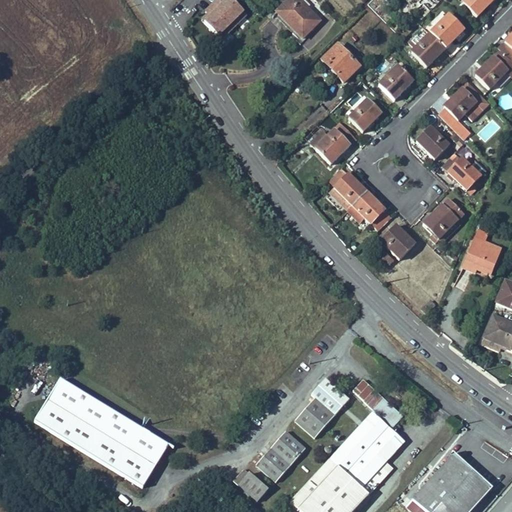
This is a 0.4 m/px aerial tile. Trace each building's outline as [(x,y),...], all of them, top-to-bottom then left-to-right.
[(247,15),(232,0),(227,0),(224,4),(221,1),(220,0),(217,0),(212,5),(234,27),(247,15)] [(313,13),(299,0),(290,0),(278,13),(296,31),(313,13)] [(495,0),(494,0),(467,0),(464,4),(479,18),(495,0)] [(234,27),(212,5),(206,12),(208,15),(210,17),(204,23),(221,40),(234,27)] [(204,23),(210,17),(208,15),(202,21),(204,23)] [(463,30),(448,16),(431,34),(445,48),(463,30)] [(445,48),(431,34),(412,53),(426,67),(445,48)] [(511,36),(499,49),(500,50),(511,62),(511,36)] [(359,68),(336,45),(321,61),(343,83),(359,68)] [(511,62),(500,50),(475,75),(490,90),(507,72),(511,76),(511,62)] [(412,83),(396,68),(379,87),(395,102),(412,83)] [(461,89),(444,107),(460,121),(466,115),(474,123),(485,111),(461,89)] [(367,99),(348,118),(363,133),(382,113),(367,99)] [(448,144),(430,127),(416,142),(433,159),(448,144)] [(320,131),(308,144),(330,167),(349,146),(334,132),(327,138),(320,131)] [(480,178),(462,160),(448,174),(466,192),(480,178)] [(343,169),(329,183),(335,190),(330,194),(343,207),(347,203),(352,208),(366,194),(343,169)] [(393,222),(366,194),(352,208),(347,212),(359,224),(363,220),(378,235),(393,222)] [(446,200),(422,225),(441,244),(459,225),(456,222),(462,215),(446,200)] [(411,246),(393,227),(377,242),(396,261),(411,246)] [(500,252),(473,240),(462,265),(489,277),(500,252)] [(386,253),(378,260),(387,272),(396,266),(386,253)] [(511,285),(502,282),(492,304),(511,312),(511,285)] [(511,325),(491,317),(482,339),(511,352),(511,325)] [(173,451),(65,380),(38,421),(146,492),(173,451)] [(316,441),(351,403),(327,381),(313,397),(318,401),(297,424),(316,441)] [(403,414),(374,388),(363,401),(392,427),(403,414)] [(370,411),(327,459),(288,502),(298,511),(351,511),(367,495),(360,488),(365,482),(373,489),(387,472),(380,466),(403,440),(370,411)] [(306,451),(287,434),(257,468),(277,485),(306,451)] [(450,452),(411,495),(419,502),(429,511),(462,511),(487,486),(450,452)] [(249,473),(238,487),(258,504),(270,491),(249,473)] [(365,482),(360,488),(367,495),(373,489),(365,482)] [(429,511),(419,502),(411,511),(412,511),(429,511)]
